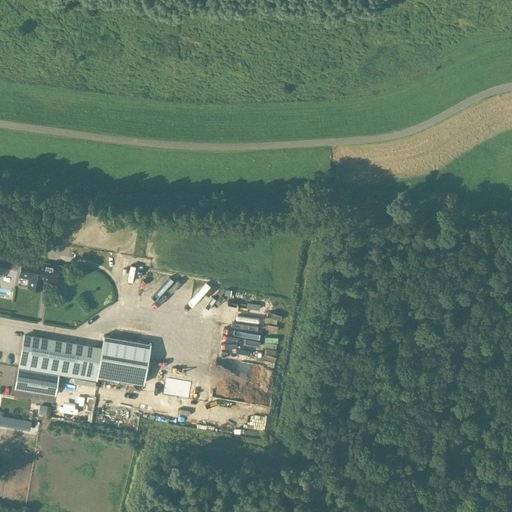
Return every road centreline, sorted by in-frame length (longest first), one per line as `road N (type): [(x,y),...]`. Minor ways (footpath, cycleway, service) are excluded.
road 1 (unclassified): [(511,86),(400,134),(331,142),(197,146),(0,124)]
road 2 (unknown): [(0,318),(60,324),(105,307),(138,306),(172,319),(175,346)]
